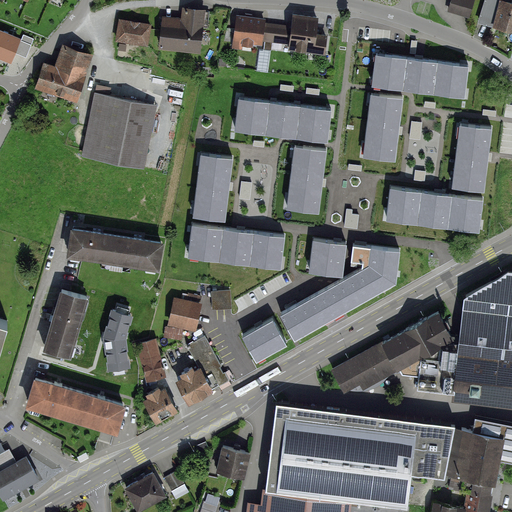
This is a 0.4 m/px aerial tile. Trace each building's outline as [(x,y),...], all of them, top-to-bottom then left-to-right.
[(452,0),(450,9),(469,15),(473,0),(452,0)] [(511,0),(486,0),(481,22),(511,30),(511,0)] [(187,22),(165,19),(162,48),(202,52),(207,11),(188,9),(187,22)] [(316,18),(293,15),(289,48),(324,52),(326,36),(314,34),(316,18)] [(264,20),(238,16),(235,40),(261,43),(264,20)] [(154,27),(122,21),(119,40),(151,46),(154,27)] [(288,27),(267,24),(265,39),(286,41),(288,27)] [(22,40),(0,31),(0,55),(11,60),(15,51),(26,55),(30,45),(32,45),(34,40),(23,36),(22,40)] [(96,58),(69,48),(60,71),(46,66),(39,88),(80,103),(96,58)] [(460,64),(385,55),(384,61),(376,60),(373,78),(382,79),(381,86),(456,95),(457,88),(466,89),(468,72),(459,70),(460,64)] [(170,85),(168,116),(182,117),(184,86),(170,85)] [(159,105),(97,93),(85,153),(147,165),(159,105)] [(402,97),(379,94),(377,107),(369,106),(365,141),(374,142),(372,156),(394,158),(402,97)] [(326,108),(244,98),(243,108),(238,107),(236,119),(241,120),(240,130),(275,134),(276,128),(288,129),(287,135),(322,140),(324,129),(328,130),(330,119),(325,118),(326,108)] [(491,127),(468,124),(467,137),(458,136),(454,171),(463,172),(461,186),(484,189),(491,127)] [(326,149),(303,146),(301,159),(293,158),(289,193),(298,194),(296,208),(318,210),(326,149)] [(232,157),(209,154),(208,167),(199,166),(195,201),(204,202),(202,216),(225,218),(232,157)] [(483,198),(390,187),(387,209),(398,210),(397,219),(421,222),(422,215),(433,216),(432,224),(468,228),(469,219),(480,220),(483,198)] [(285,234),(192,223),(190,245),(200,247),(199,256),(223,259),(224,251),(235,253),(234,261),(270,265),(271,256),(282,257),(285,234)] [(162,240),(74,226),(70,252),(158,266),(162,240)] [(346,242),(313,238),(310,260),(322,262),(320,271),(342,274),(346,242)] [(399,249),(354,244),(352,260),(363,261),(363,268),(282,312),(295,337),(396,281),(399,249)] [(505,344),(511,274),(511,271),(470,293),(465,340),(505,344)] [(87,296),(62,289),(44,347),(70,354),(87,296)] [(231,289),(212,290),(213,309),(232,308),(231,289)] [(199,302),(174,297),(169,321),(194,326),(199,302)] [(455,335),(438,305),(330,366),(344,390),(360,381),(363,387),(455,335)] [(103,335),(108,369),(131,366),(127,337),(134,314),(111,307),(103,335)] [(287,342),(273,317),(243,334),(257,359),(287,342)] [(184,338),(186,326),(168,322),(165,334),(184,338)] [(154,335),(135,341),(146,378),(165,372),(154,335)] [(188,344),(199,364),(178,375),(193,401),(214,390),(213,387),(228,379),(204,336),(188,344)] [(505,344),(465,340),(459,399),(498,403),(500,386),(505,344)] [(511,344),(505,344),(500,386),(511,387),(511,344)] [(125,401),(37,375),(28,403),(117,429),(125,401)] [(164,387),(143,398),(155,420),(176,409),(164,387)] [(461,421),(286,399),(274,485),(272,501),(256,499),(254,511),(411,511),(413,501),(447,506),(448,499),(452,474),(461,421)] [(452,474),(473,478),(468,503),(448,499),(447,506),(445,511),(498,511),(509,454),(511,454),(511,420),(481,415),(479,424),(461,421),(452,474)] [(207,442),(192,448),(195,455),(210,449),(207,442)] [(253,450),(231,444),(224,470),(248,476),(253,450)] [(14,448),(0,455),(0,478),(10,496),(43,477),(31,455),(21,460),(14,448)] [(86,453),(77,457),(80,463),(89,458),(86,453)] [(178,470),(165,476),(176,498),(189,491),(178,470)] [(159,471),(132,486),(143,505),(169,491),(159,471)] [(204,502),(200,511),(215,511),(217,507),(204,502)]
